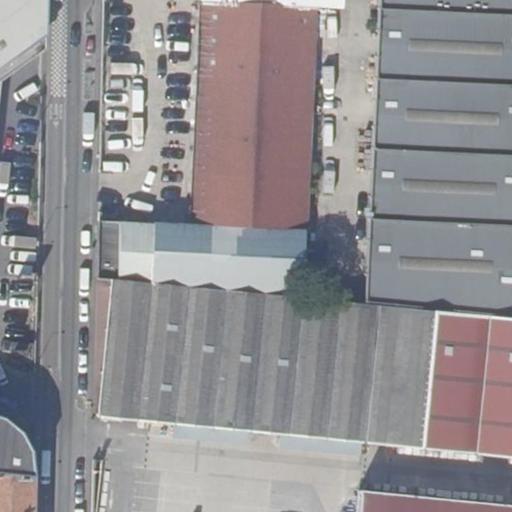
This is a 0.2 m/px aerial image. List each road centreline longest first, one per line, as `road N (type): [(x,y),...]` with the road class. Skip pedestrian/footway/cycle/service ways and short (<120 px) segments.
road 1 (secondary): [(72,0),(61,511)]
road 2 (unknown): [(63,417),(327,458)]
road 3 (unknown): [(327,458),(511,475)]
